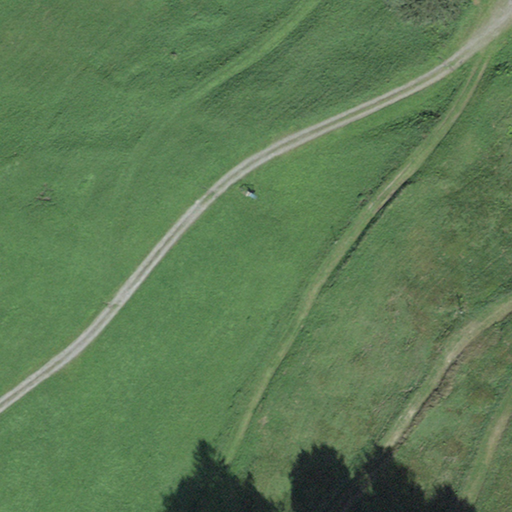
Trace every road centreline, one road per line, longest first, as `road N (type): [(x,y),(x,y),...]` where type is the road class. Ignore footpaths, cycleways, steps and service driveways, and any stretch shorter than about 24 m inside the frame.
road 1 (track): [(0,405),(87,336),(192,213),(242,168),(397,93),(491,32)]
road 2 (track): [(195,511),(332,261),(438,134),(491,32)]
road 3 (track): [(122,294),(112,246),(128,181),(170,113),(278,34),(310,0)]
